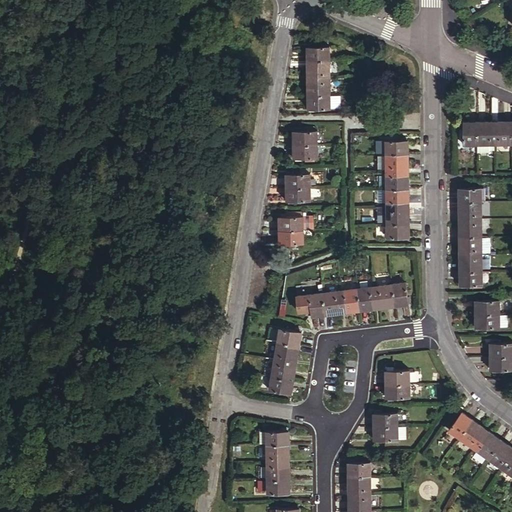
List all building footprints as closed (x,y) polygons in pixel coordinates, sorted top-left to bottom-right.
[(307,60),(327,60),(327,46),(307,46),(307,60)] [(307,60),(307,77),(328,77),(327,60),(307,60)] [(307,77),(307,95),(328,95),(328,77),(307,77)] [(328,95),(307,95),(308,109),(336,108),(336,95),(328,95)] [(511,122),(493,123),(494,144),(511,143),(511,122)] [(462,144),(476,144),(476,123),(462,123),(462,144)] [(494,144),(493,123),(476,123),(476,144),(494,144)] [(293,131),(294,145),(317,144),(316,130),(293,131)] [(385,153),(406,153),(406,140),(377,140),(377,152),(385,152),(385,153)] [(317,144),(294,145),(294,158),(317,157),(317,144)] [(377,172),(385,171),(407,171),(406,153),(385,153),(385,155),(377,155),(377,172)] [(385,171),(385,188),(407,188),(407,171),(385,171)] [(286,174),(286,187),(309,187),(309,173),(286,174)] [(309,187),(286,187),(286,200),(310,200),(309,187)] [(407,188),(385,188),(386,205),(407,205),(407,188)] [(458,188),(458,200),(479,200),(479,188),(458,188)] [(479,200),(458,200),(459,218),(480,218),(479,200)] [(386,223),(407,223),(407,205),(386,205),(386,223)] [(279,230),(302,230),(302,216),(279,216),(279,230)] [(480,235),(480,218),(459,218),(459,236),(480,235)] [(408,237),(407,223),(386,223),(386,237),(408,237)] [(302,243),(302,230),(279,230),(279,244),(302,243)] [(459,236),(459,254),(480,253),(480,235),(459,236)] [(459,254),(460,271),(481,271),(480,253),(459,254)] [(481,271),(460,271),(460,284),(481,284),(481,271)] [(406,283),(392,284),(394,305),(408,304),(406,283)] [(394,305),(392,284),(374,286),(377,307),(394,305)] [(357,288),(359,309),(377,307),(374,286),(357,288)] [(342,312),(359,309),(357,288),(340,290),(342,312)] [(324,314),(342,312),(340,290),(322,293),(324,314)] [(311,315),(324,314),(322,293),(308,294),(311,315)] [(475,300),(475,313),(499,312),(499,299),(475,300)] [(499,312),(475,313),(476,327),(499,326),(499,312)] [(279,327),(277,342),(298,345),(301,331),(279,327)] [(511,341),(490,342),(491,356),(511,355),(511,341)] [(277,342),(274,359),(295,362),(298,345),(277,342)] [(511,355),(491,356),(491,370),(511,369),(511,355)] [(295,362),(274,359),(271,377),(292,380),(295,362)] [(386,370),(386,385),(409,385),(409,370),(386,370)] [(292,380),(271,377),(269,389),(290,393),(292,380)] [(409,385),(386,385),(386,397),(409,397),(409,385)] [(373,413),(374,428),(397,428),(397,412),(373,413)] [(461,437),(473,420),(461,412),(449,429),(461,437)] [(487,430),(473,420),(461,437),(475,448),(487,430)] [(397,428),(374,428),(374,440),(397,440),(397,428)] [(267,444),(288,444),(288,430),(267,430),(267,444)] [(501,440),(487,430),(475,448),(489,457),(501,440)] [(503,468),(511,455),(511,448),(501,440),(489,457),(503,468)] [(267,444),(267,462),(288,461),(288,444),(267,444)] [(511,455),(503,468),(511,474),(511,455)] [(267,462),(267,479),(288,479),(288,461),(267,462)] [(348,476),(370,476),(370,462),(348,462),(348,476)] [(370,493),(370,476),(348,476),(348,493),(370,493)] [(288,479),(267,479),(268,493),(288,492),(288,479)] [(348,511),(370,510),(370,493),(348,493),(348,511)]
